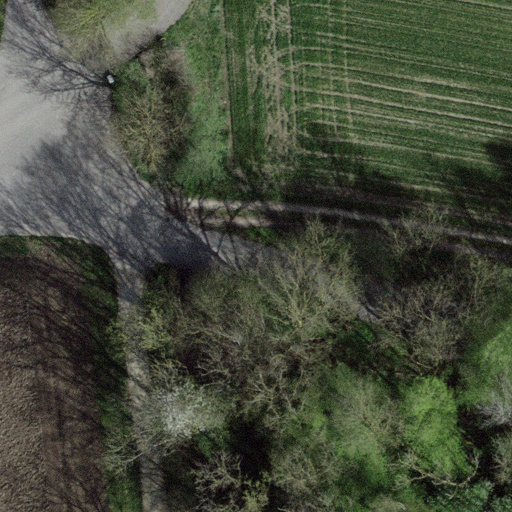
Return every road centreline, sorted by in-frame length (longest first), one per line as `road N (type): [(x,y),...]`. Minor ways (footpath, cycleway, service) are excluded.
road 1 (unclassified): [(14,186),(511,338)]
road 2 (track): [(14,186),(511,248)]
road 3 (track): [(14,186),(109,217),(129,280),(166,511)]
road 4 (unclassified): [(14,186),(90,71),(164,0)]
road 5 (track): [(14,186),(17,0)]
